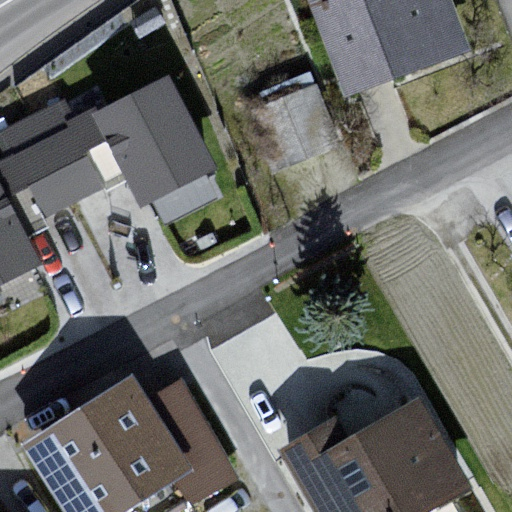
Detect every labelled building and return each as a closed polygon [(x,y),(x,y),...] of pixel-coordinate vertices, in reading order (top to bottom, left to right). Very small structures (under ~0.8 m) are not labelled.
[(341,0),(320,9),(361,106),(478,55),(453,0),(341,0)] [(171,73),(93,113),(125,175),(141,207),(219,167),(171,73)] [(42,217),(125,175),(93,113),(91,108),(74,116),(65,97),(0,129),(0,149),(4,158),(0,159),(0,180),(27,233),(46,224),(42,217)] [(0,180),(0,284),(42,264),(27,233),(0,180)] [(355,422),(292,459),(323,511),(456,511),(488,493),(436,406),(369,446),(355,422)] [(141,409),(53,453),(82,511),(165,511),(187,501),(141,409)]
